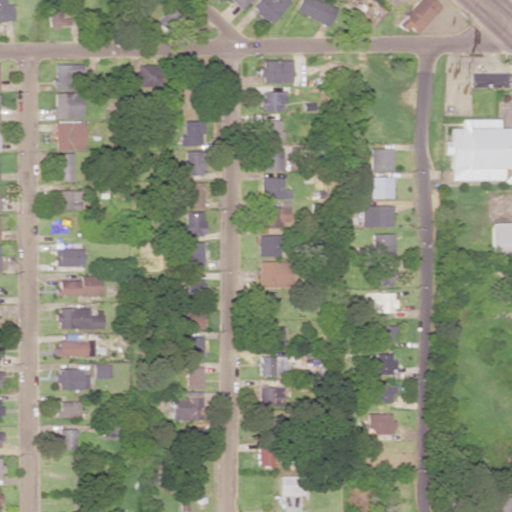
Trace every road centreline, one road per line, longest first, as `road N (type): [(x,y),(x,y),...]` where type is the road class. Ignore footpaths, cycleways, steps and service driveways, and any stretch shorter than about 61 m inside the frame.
road 1 (residential): [(425,511),(421,106),(430,45)]
road 2 (residential): [(226,511),(232,47)]
road 3 (residential): [(26,52),(26,511)]
road 4 (residential): [(232,47),(461,42),(485,37),(504,18)]
road 5 (residential): [(0,52),(232,47)]
